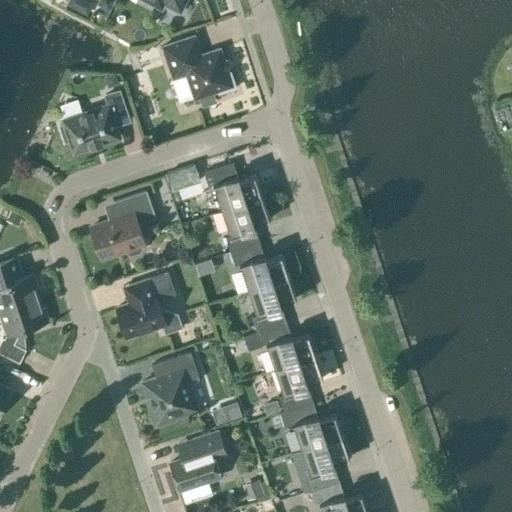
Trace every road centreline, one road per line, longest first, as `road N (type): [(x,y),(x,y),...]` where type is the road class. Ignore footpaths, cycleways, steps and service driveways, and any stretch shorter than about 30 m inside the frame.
road 1 (residential): [(408,511),(281,121)]
road 2 (residential): [(82,340),(52,226),(65,189),(281,121)]
road 3 (residential): [(157,511),(107,360),(82,340)]
road 4 (residential): [(0,511),(82,340)]
road 5 (residential): [(281,121),(283,81),(256,0)]
